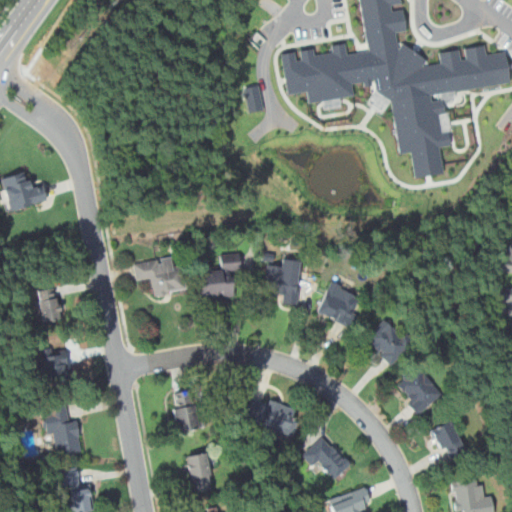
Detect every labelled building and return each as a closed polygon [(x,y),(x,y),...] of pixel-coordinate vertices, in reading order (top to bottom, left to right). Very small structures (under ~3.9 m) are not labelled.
[(359,0),(368,50),(365,51),(346,54),(345,43),(331,45),(332,51),(314,55),(313,48),(299,51),(301,60),(295,60),(294,52),(279,54),(286,94),(306,91),(308,102),(321,100),(323,110),(341,106),(340,98),(353,96),(351,84),(377,79),(377,91),(384,96),(390,101),(399,154),(410,153),(414,178),(429,176),(444,173),(438,147),(449,144),(446,123),(442,99),(431,101),(429,95),(446,92),(511,82),(506,51),(487,55),(485,45),(464,48),(467,59),(462,60),(459,49),(438,53),(441,63),(423,66),(427,60),(414,51),(402,43),(398,49),(396,32),(406,30),(404,9),(392,11),(391,5),(401,4),(400,0),(359,0)] [(244,87),(248,112),(263,109),(258,84),(244,87)] [(0,176),(0,183),(8,211),(44,199),(39,184),(30,186),(25,169),(0,176)] [(511,244),(511,255),(502,254),(500,270),(511,271),(511,244)] [(233,295),(232,271),(240,271),(240,253),(220,253),(221,270),(199,270),(200,296),(233,295)] [(133,262),(136,281),(149,279),(151,295),(186,290),(182,264),(174,266),(172,256),(133,262)] [(297,301),(299,260),(280,259),(280,265),(269,265),(267,300),(297,301)] [(316,312),(351,327),(365,296),(329,281),(316,312)] [(511,312),(511,286),(498,287),(499,304),(508,303),(508,313),(511,312)] [(36,289),(40,321),(61,318),(57,287),(36,289)] [(364,339),(391,365),(412,345),(385,318),(364,339)] [(69,380),(64,350),(42,353),(46,384),(69,380)] [(419,414),(443,391),(418,364),(394,387),(419,414)] [(170,393),(178,433),(199,429),(191,389),(170,393)] [(292,435),(300,411),(246,393),(238,418),(292,435)] [(81,452),(78,419),(68,420),(66,405),(43,408),(48,445),(57,444),(59,454),(81,452)] [(446,460),(466,451),(449,418),(430,428),(446,460)] [(316,469),(321,464),(335,477),(350,462),(321,435),(301,455),(316,469)] [(192,492),(213,488),(207,452),(186,455),(192,492)] [(57,468),(57,485),(78,485),(78,468),(57,468)] [(455,511),(463,510),(463,511),(493,511),(491,496),(482,497),(479,477),(450,481),(455,511)] [(71,511),(92,511),(92,486),(71,486),(71,511)] [(364,511),(362,505),(370,502),(365,486),(328,498),(331,511),(364,511)]
